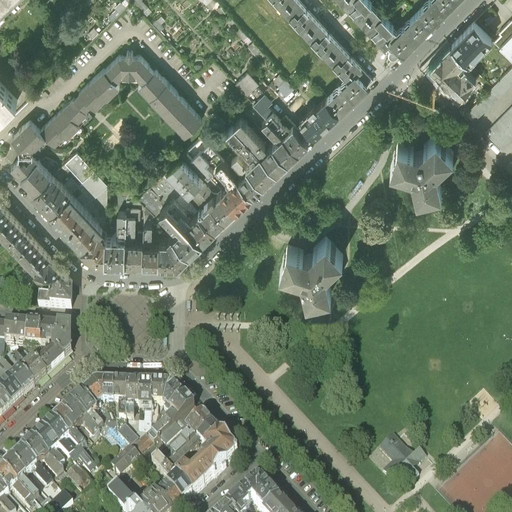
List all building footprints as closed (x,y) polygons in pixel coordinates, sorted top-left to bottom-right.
[(0,0),(0,18),(7,12),(15,4),(10,0),(0,0)] [(122,11),(133,0),(135,0),(147,12),(153,6),(147,0),(121,0),(117,5),(122,11)] [(318,18),(301,0),(289,0),(283,6),(305,30),(318,18)] [(343,0),(362,20),(377,7),(370,0),(343,0)] [(428,0),(417,11),(431,25),(456,0),(428,0)] [(398,30),(377,7),(362,20),(383,44),(389,39),(398,30)] [(403,53),(431,25),(417,11),(398,30),(389,39),(402,51),(403,53)] [(305,30),(326,54),(340,42),(318,18),(305,30)] [(511,18),(500,31),(502,33),(495,41),(498,45),(511,58),(511,18)] [(493,38),(475,21),(451,45),(466,59),(469,62),(493,38)] [(402,51),(389,39),(383,44),(390,50),(389,51),(388,54),(389,56),(391,58),(394,58),(396,57),(402,51)] [(362,67),(340,42),(326,54),(348,78),(355,72),(362,67)] [(466,59),(451,45),(430,67),(460,96),(475,79),(465,69),(462,73),(457,67),(466,59)] [(138,74),(144,79),(155,68),(141,54),(134,54),(134,48),(128,48),(128,53),(120,54),(105,68),(116,79),(122,74),(129,74),(138,74)] [(511,66),(467,112),(475,121),(511,84),(511,66)] [(77,93),(74,96),(86,108),(88,105),(92,102),(97,107),(120,83),(116,79),(105,68),(104,67),(81,89),(77,93)] [(355,72),(366,84),(372,79),(362,67),(355,72)] [(155,68),(144,79),(139,84),(140,85),(158,103),(186,132),(203,115),(192,105),(169,82),(155,68)] [(246,93),(267,117),(274,110),(270,104),(280,95),(274,89),(264,78),(259,82),(248,70),(235,82),(246,93)] [(366,84),(355,72),(348,78),(326,99),(339,113),(368,86),(366,84)] [(26,75),(18,82),(29,95),(37,87),(26,75)] [(0,116),(18,100),(0,81),(0,116)] [(74,96),(41,128),(47,134),(44,137),(53,145),(66,132),(68,134),(81,122),(78,120),(89,110),(86,108),(74,96)] [(310,110),(301,118),(315,134),(339,113),(326,99),(324,96),(316,103),(314,100),(307,107),(310,110)] [(511,138),(511,105),(486,132),(502,148),(511,138)] [(267,117),(298,148),(310,138),(283,110),(279,114),(274,110),(267,117)] [(234,122),(277,168),(288,159),(272,142),(269,146),(241,117),(234,122)] [(272,142),(288,159),(298,148),(267,117),(263,121),(278,137),(272,142)] [(12,165),(22,175),(38,157),(40,155),(40,153),(41,146),(38,143),(44,137),(47,134),(41,128),(31,118),(12,134),(19,144),(20,149),(19,156),(12,165)] [(246,163),(264,181),(277,168),(234,122),(227,129),(253,157),(246,163)] [(417,194),(441,188),(436,166),(453,151),(436,132),(424,144),(425,145),(423,148),(420,148),(417,149),(413,148),(413,146),(398,142),(391,165),(412,172),(417,194)] [(185,152),(208,176),(214,171),(206,163),(209,160),(202,152),(210,145),(201,136),(185,152)] [(66,159),(84,178),(94,168),(77,149),(66,159)] [(225,155),(230,160),(232,158),(233,159),(237,154),(232,149),(225,155)] [(239,176),(253,191),(264,181),(246,163),(237,154),(233,159),(244,171),(239,176)] [(175,161),(227,216),(237,207),(221,189),(217,193),(181,156),(175,161)] [(52,173),(38,157),(22,175),(36,189),(52,173)] [(230,181),(221,189),(237,207),(253,191),(239,176),(222,159),(217,163),(226,173),(227,178),(230,181)] [(511,177),(511,159),(503,169),(511,178),(511,177)] [(202,210),(216,226),(227,216),(175,161),(168,168),(202,204),(205,201),(208,204),(202,210)] [(101,175),(94,168),(84,178),(76,185),(83,193),(95,182),(101,175)] [(164,205),(168,202),(175,195),(180,191),(163,172),(147,187),(164,205)] [(52,173),(36,189),(33,192),(51,211),(71,192),(52,173)] [(95,182),(100,190),(97,193),(97,202),(101,202),(101,206),(107,206),(107,190),(108,182),(101,175),(95,182)] [(122,185),(122,194),(122,202),(127,202),(138,202),(138,214),(141,214),(141,199),(138,196),(127,185),(122,185)] [(141,199),(155,214),(161,208),(164,205),(147,187),(138,196),(141,199)] [(51,211),(66,228),(87,209),(71,192),(51,211)] [(168,202),(202,239),(216,226),(202,210),(193,219),(185,210),(187,208),(175,195),(168,202)] [(0,226),(12,215),(0,201),(0,226)] [(106,233),(105,260),(126,260),(127,202),(122,202),(118,202),(118,229),(122,229),(122,233),(106,233)] [(127,202),(126,260),(144,260),(144,238),(133,237),(133,229),(137,229),(138,214),(138,202),(127,202)] [(181,226),(174,232),(192,250),(202,239),(168,202),(164,205),(161,208),(175,224),(178,222),(181,226)] [(103,226),(87,209),(66,228),(81,245),(103,226)] [(0,231),(26,260),(41,246),(12,215),(0,226),(0,231)] [(144,222),(144,238),(144,260),(159,261),(159,236),(154,236),(154,222),(144,222)] [(103,226),(81,245),(94,260),(105,260),(106,233),(106,229),(103,226)] [(159,261),(180,262),(192,250),(174,232),(170,236),(159,236),(159,261)] [(303,249),(287,244),(280,268),(302,275),(307,297),(331,291),(326,269),(343,254),(325,236),(314,247),(315,248),(312,251),(309,252),(307,252),(302,251),(303,249)] [(50,286),(65,272),(41,246),(26,260),(50,286)] [(65,272),(50,286),(50,297),(39,296),(38,307),(71,310),(72,279),(65,272)] [(29,326),(7,324),(5,346),(27,346),(29,326)] [(42,328),(29,326),(27,346),(27,348),(41,349),(42,340),(41,340),(42,328)] [(53,350),(53,353),(37,367),(47,378),(70,356),(71,330),(42,328),(41,340),(42,340),(41,349),(53,350)] [(12,354),(6,359),(20,375),(34,390),(47,378),(37,367),(28,357),(20,364),(12,354)] [(34,390),(20,375),(14,381),(13,379),(14,378),(3,367),(0,369),(0,373),(24,399),(34,390)] [(0,391),(0,396),(12,410),(24,399),(0,373),(0,383),(2,385),(3,384),(5,387),(0,391)] [(104,406),(101,384),(95,384),(81,397),(97,412),(104,406)] [(115,385),(101,384),(104,406),(108,405),(108,409),(111,409),(111,406),(114,406),(115,385)] [(127,385),(115,385),(114,406),(120,406),(120,421),(127,421),(127,385)] [(140,385),(127,385),(127,421),(127,422),(135,423),(135,410),(140,411),(140,385)] [(153,386),(140,385),(140,411),(145,411),(145,423),(139,423),(139,437),(145,438),(146,438),(151,431),(151,426),(153,386)] [(165,386),(153,386),(151,426),(157,428),(159,419),(159,408),(163,408),(165,386)] [(172,387),(165,386),(163,408),(171,415),(185,401),(172,387)] [(0,417),(2,419),(12,410),(0,396),(0,417)] [(81,397),(73,405),(98,434),(99,434),(104,429),(95,419),(99,415),(97,412),(81,397)] [(194,410),(185,401),(171,415),(174,420),(149,441),(154,448),(161,441),(194,410)] [(73,405),(63,414),(79,432),(83,428),(94,439),(98,434),(73,405)] [(204,420),(194,410),(161,441),(167,449),(183,434),(185,437),(187,436),(204,420)] [(63,414),(54,422),(70,439),(79,449),(80,451),(85,445),(76,435),(79,432),(63,414)] [(188,441),(163,465),(167,471),(212,429),(204,420),(187,436),(193,441),(191,444),(188,441)] [(54,422),(44,432),(59,448),(76,467),(79,470),(84,464),(89,460),(80,451),(79,449),(76,453),(73,453),(69,448),(67,448),(64,445),(70,439),(54,422)] [(212,429),(167,471),(176,481),(182,474),(179,470),(199,452),(200,449),(201,447),(206,452),(220,438),(212,429)] [(131,450),(139,443),(127,430),(118,437),(131,450)] [(44,432),(34,441),(63,473),(68,468),(58,457),(55,457),(54,455),(59,448),(44,432)] [(105,438),(114,447),(121,441),(112,432),(105,438)] [(396,435),(381,449),(394,464),(385,472),(391,479),(400,471),(412,485),(421,477),(415,470),(429,459),(421,449),(414,455),(396,435)] [(139,443),(131,450),(140,460),(149,452),(154,448),(149,441),(146,438),(145,438),(139,443)] [(176,481),(192,499),(238,456),(220,438),(206,452),(205,453),(211,459),(203,466),(205,468),(193,480),(185,471),(182,474),(176,481)] [(34,441),(22,451),(38,469),(43,464),(57,480),(64,474),(63,473),(34,441)] [(140,460),(131,450),(111,467),(121,478),(122,477),(132,468),(140,478),(149,470),(140,460)] [(22,451),(11,462),(27,479),(35,471),(37,475),(36,478),(47,490),(52,484),(38,469),(22,451)] [(149,452),(140,460),(149,470),(157,462),(149,452)] [(89,460),(84,464),(91,472),(96,467),(89,460)] [(169,493),(183,508),(192,499),(176,481),(167,471),(163,465),(159,461),(157,462),(149,470),(151,473),(156,468),(171,486),(174,487),(175,488),(169,493)] [(11,462),(3,469),(34,504),(38,500),(27,485),(29,482),(27,479),(11,462)] [(79,470),(76,467),(66,477),(78,490),(89,481),(88,480),(79,470)] [(0,472),(0,487),(8,496),(12,492),(29,509),(34,504),(3,469),(0,472)] [(89,481),(93,485),(97,481),(92,476),(88,480),(89,481)] [(117,488),(135,508),(142,500),(122,477),(121,478),(114,485),(117,488)] [(93,485),(89,481),(78,490),(82,495),(93,485)] [(268,511),(279,502),(262,484),(255,483),(244,494),(226,510),(228,511),(245,511),(249,509),(247,508),(253,503),(260,511),(268,511)] [(64,497),(52,484),(47,490),(59,503),(64,497)] [(0,507),(4,511),(14,511),(10,508),(4,501),(8,496),(0,487),(0,507)] [(138,511),(135,508),(117,488),(109,496),(124,511),(129,511),(130,511),(138,511)] [(158,500),(169,511),(178,511),(183,508),(169,493),(167,490),(158,500)] [(155,496),(139,511),(169,511),(158,500),(155,496)] [(47,511),(62,511),(71,504),(64,497),(59,503),(53,508),(47,511)] [(38,509),(40,511),(47,511),(53,508),(46,500),(38,509)] [(268,511),(288,511),(279,502),(268,511)]
